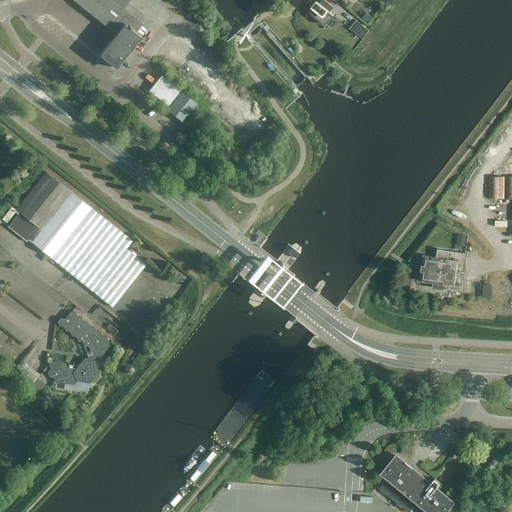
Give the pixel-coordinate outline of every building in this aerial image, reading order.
[(72,0),(116,35),(100,55),(116,69),(142,37),(137,33),(143,24),(124,9),(130,0),(72,0)] [(334,7),(324,0),(322,0),(320,4),(318,2),(313,8),(315,9),(312,14),(316,17),(315,18),(321,23),(321,22),(325,25),(333,16),(334,16),(329,12),(333,8),(334,7)] [(191,23),(197,14),(193,11),(186,21),(191,23)] [(362,18),(367,23),(372,17),(366,13),(362,18)] [(349,28),(358,35),(364,26),(356,20),(349,28)] [(183,122),(189,114),(197,104),(162,76),(150,91),(170,107),(168,110),(183,122)] [(133,241),(92,209),(47,172),(16,210),(12,207),(2,219),(7,223),(17,210),(20,212),(8,226),(27,242),(28,240),(112,307),(146,265),(127,249),(133,241)] [(505,177),(490,177),(489,199),(505,199),(505,177)] [(511,227),(501,229),(503,239),(511,237),(511,227)] [(467,236),(458,234),(456,245),(465,247),(467,236)] [(249,297),(249,303),(254,308),(259,305),(300,255),(302,248),(296,244),(291,246),(289,244),(284,251),(284,253),(253,290),(255,291),(249,297)] [(448,259),(449,251),(439,250),(438,258),(424,256),(420,281),(434,283),(433,288),(443,289),(444,284),(455,286),(458,261),(448,259)] [(286,324),(285,328),(288,330),(291,328),(325,286),(325,283),(323,281),(320,282),(286,324)] [(56,383),(68,384),(74,385),(77,382),(91,384),(100,373),(95,360),(98,356),(102,357),(111,346),(107,337),(103,337),(101,332),(96,331),(95,327),(90,327),(88,322),(84,322),(82,317),(78,316),(76,312),(72,311),(66,319),(61,318),(58,322),(60,326),(64,327),(66,331),(70,331),(72,336),(77,336),(78,341),(83,341),(85,346),(89,346),(92,355),(90,358),(85,358),(77,369),(68,367),(66,363),(52,361),(49,365),(51,369),(48,373),(50,378),(54,378),(56,383)] [(106,328),(115,335),(118,331),(110,324),(106,328)] [(37,382),(32,389),(38,394),(43,387),(37,382)] [(407,511),(409,511),(417,502),(429,511),(446,511),(455,502),(437,488),(441,483),(436,478),(432,483),(397,455),(382,473),(388,478),(379,489),(407,511)]
